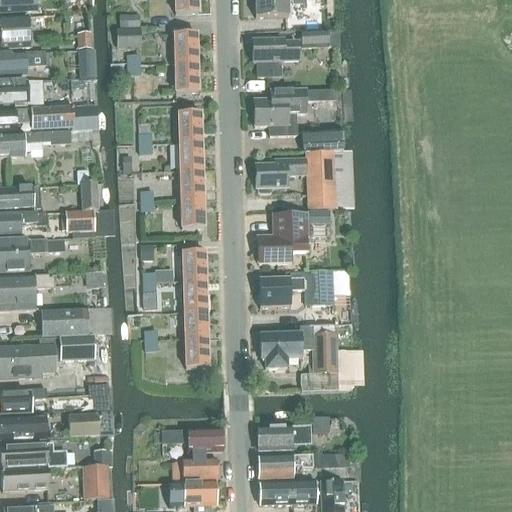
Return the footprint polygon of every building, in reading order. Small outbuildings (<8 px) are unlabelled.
[(0,0),(0,16),(36,14),(35,0),(0,0)] [(196,0),(174,0),(175,17),(197,16),(196,0)] [(303,0),(255,0),(256,21),(288,20),(287,2),(292,2),(292,6),(304,6),(303,0)] [(140,31),(139,17),(118,18),(119,32),(140,31)] [(0,45),(0,52),(29,50),(28,20),(0,21),(0,45)] [(119,32),(116,32),(117,51),(141,50),(140,31),(119,32)] [(327,35),(301,36),(301,51),(328,50),(327,35)] [(91,52),(90,36),(78,36),(78,52),(91,52)] [(174,38),(175,67),(197,66),(196,37),(174,38)] [(282,43),(252,44),(252,67),(256,67),(257,80),(280,80),(280,66),(297,65),(296,46),(282,47),(282,43)] [(41,55),(33,56),(0,57),(0,79),(25,78),(25,70),(29,70),(29,69),(42,68),(41,55)] [(127,58),(127,68),(139,68),(139,58),(127,58)] [(197,66),(175,67),(175,96),(198,96),(197,66)] [(139,68),(127,68),(127,78),(139,78),(139,68)] [(95,73),(80,73),(80,82),(95,81),(95,73)] [(0,85),(0,106),(14,106),(14,109),(27,109),(25,84),(0,85)] [(270,103),(253,104),(254,130),(269,130),(269,140),(296,139),(295,118),(306,118),(306,105),(318,105),(318,93),(270,94),(270,103)] [(72,111),(0,114),(0,134),(16,134),(15,124),(31,123),(32,133),(73,131),(72,111)] [(178,117),(179,146),(201,145),(200,116),(178,117)] [(0,160),(24,160),(23,148),(49,146),(49,149),(70,148),(69,134),(22,137),(0,138),(0,160)] [(342,154),(342,134),(302,135),(302,155),(342,154)] [(138,138),(139,148),(151,147),(151,138),(138,138)] [(179,146),(180,174),(202,174),(201,145),(179,146)] [(151,147),(139,148),(139,157),(151,157),(151,147)] [(308,214),(334,212),(335,212),(333,154),(306,156),(308,214)] [(306,179),(305,161),(275,163),(275,168),(255,169),(256,193),(257,193),(258,196),(259,197),(270,197),(272,195),(272,192),(286,192),(286,179),(306,179)] [(77,175),(78,187),(87,186),(87,174),(77,175)] [(180,174),(180,203),(203,202),(202,174),(180,174)] [(97,188),(80,188),(81,214),(98,213),(97,188)] [(0,192),(0,214),(40,212),(38,190),(0,192)] [(140,195),(140,205),(152,204),(152,195),(140,195)] [(203,202),(180,203),(181,232),(204,231),(203,202)] [(152,204),(140,205),(141,215),(153,214),(152,204)] [(93,214),(65,215),(66,235),(94,234),(93,214)] [(24,226),(24,229),(46,229),(45,217),(0,218),(0,240),(20,240),(20,226),(24,226)] [(274,243),(257,243),(258,267),(291,266),(291,256),(306,256),(306,242),(305,227),(305,218),(273,219),(274,243)] [(0,276),(29,275),(28,257),(47,257),(46,243),(0,244),(0,276)] [(182,256),(183,285),(205,285),(204,255),(182,256)] [(85,296),(102,295),(101,274),(84,275),(85,296)] [(303,274),(303,277),(305,309),(333,309),(332,274),(303,274)] [(142,277),(143,287),(155,286),(154,277),(142,277)] [(0,314),(35,313),(35,292),(53,291),(53,281),(48,281),(48,279),(0,280),(0,314)] [(258,283),(259,311),(290,310),(289,295),(303,294),(303,283),(289,283),(289,282),(258,283)] [(183,285),(184,314),(206,313),(205,285),(183,285)] [(155,286),(143,287),(143,296),(155,296),(155,286)] [(92,328),(109,329),(110,311),(93,311),(92,328)] [(88,338),(87,313),(40,315),(41,340),(74,339),(88,338)] [(184,314),(184,343),(207,342),(206,313),(184,314)] [(300,338),(300,341),(312,341),(312,353),(313,377),(300,377),(301,394),(348,393),(354,388),(353,376),(337,376),(336,336),(333,336),(333,328),(305,329),(305,330),(299,330),(299,338),(300,338)] [(144,335),(145,344),(156,344),(156,334),(144,335)] [(299,338),(260,339),(261,363),(265,363),(265,372),(286,372),(286,362),(301,362),(300,353),(312,353),(312,341),(300,341),(300,338),(299,338)] [(39,349),(0,350),(0,382),(40,381),(40,377),(54,376),(54,366),(61,365),(61,364),(93,362),(92,340),(38,342),(39,349)] [(207,342),(184,343),(185,372),(208,371),(207,342)] [(156,344),(145,344),(145,354),(157,354),(156,344)] [(108,388),(87,390),(88,399),(108,397),(108,388)] [(30,403),(46,402),(46,392),(30,393),(30,394),(0,395),(0,417),(31,416),(30,403)] [(68,419),(69,440),(99,439),(98,418),(68,419)] [(0,443),(46,441),(45,419),(0,421),(0,443)] [(292,448),(310,447),(309,431),(291,431),(257,432),(258,454),(292,453),(292,448)] [(221,433),(162,435),(162,447),(188,446),(188,456),(191,456),(191,462),(205,462),(205,456),(222,455),(221,433)] [(0,451),(0,458),(1,473),(65,469),(64,456),(34,458),(34,449),(0,451)] [(301,472),(312,472),(312,458),(258,460),(259,482),(293,481),(292,470),(301,470),(301,472)] [(181,463),(182,485),(217,483),(216,461),(205,462),(191,462),(181,463)] [(83,470),(84,502),(108,501),(107,469),(83,470)] [(1,475),(2,495),(47,492),(46,472),(1,475)] [(320,485),(321,511),(343,511),(343,484),(320,485)] [(174,503),(173,511),(184,511),(185,510),(216,509),(215,499),(217,496),(217,491),(215,489),(215,485),(184,486),(184,503),(174,503)] [(259,486),(259,509),(316,507),(315,485),(259,486)]
